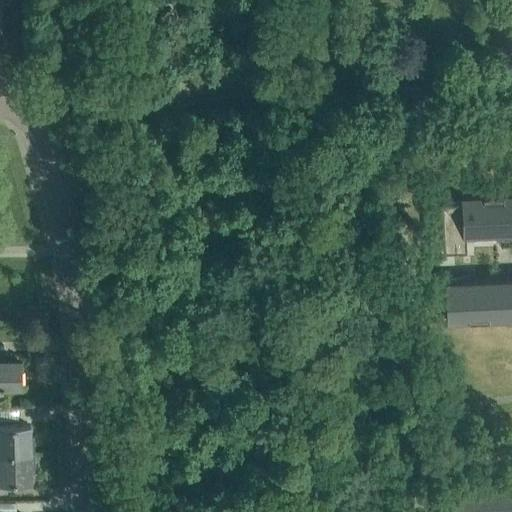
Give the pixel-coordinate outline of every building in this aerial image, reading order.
[(460,200),(440,201),(442,250),(465,250),(465,235),(466,235),(486,234),(511,232),(511,279),(468,281),(447,282),(444,283),(445,321),(511,318),(511,193),(460,196),(460,200)] [(0,396),(2,396),(2,388),(20,388),(19,360),(0,360),(0,396)] [(0,454),(33,453),(33,437),(29,437),(29,425),(0,426),(0,454)] [(0,482),(30,482),(30,470),(33,470),(33,453),(0,454),(0,482)] [(473,484),(453,485),(454,511),(511,511),(511,478),(473,481),(473,484)]
